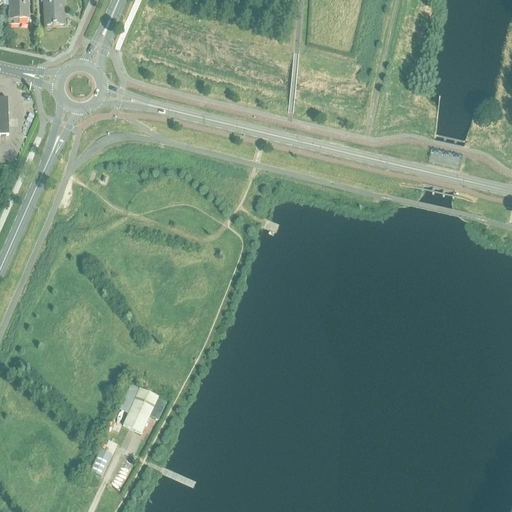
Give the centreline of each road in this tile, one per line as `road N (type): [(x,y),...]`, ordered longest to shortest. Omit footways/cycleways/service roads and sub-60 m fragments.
road 1 (tertiary): [(511,191),(144,105)]
road 2 (secondary): [(0,269),(52,151)]
